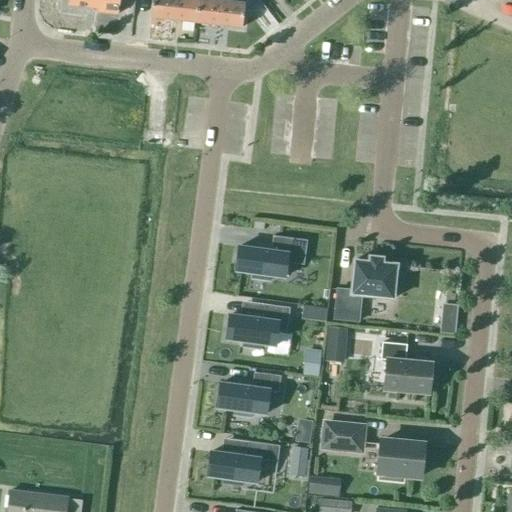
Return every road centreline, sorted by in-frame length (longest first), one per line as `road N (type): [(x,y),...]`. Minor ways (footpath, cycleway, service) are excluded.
road 1 (residential): [(404,0),(378,222),(470,244),(482,259),(461,511)]
road 2 (residential): [(165,511),(222,70)]
road 3 (residential): [(222,70),(21,43)]
road 4 (residential): [(346,0),(268,60),(222,70)]
